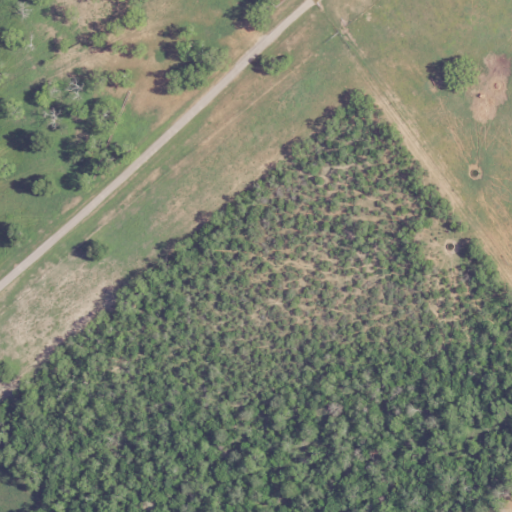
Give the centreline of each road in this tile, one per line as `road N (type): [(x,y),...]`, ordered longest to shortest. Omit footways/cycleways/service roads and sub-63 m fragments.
road 1 (residential): [(0,317),(349,0)]
road 2 (residential): [(115,0),(109,30),(46,108),(0,144)]
